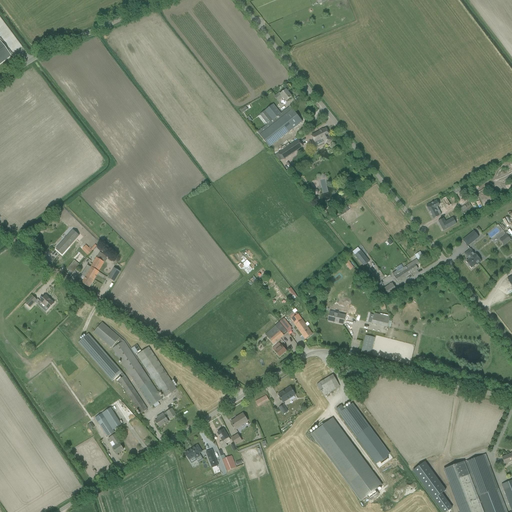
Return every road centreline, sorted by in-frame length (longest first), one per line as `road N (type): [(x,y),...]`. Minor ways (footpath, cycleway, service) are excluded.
road 1 (unclassified): [(511,344),(237,0)]
road 2 (track): [(0,229),(244,395)]
road 3 (unclassified): [(511,398),(322,351),(244,395)]
road 4 (unclassified): [(60,511),(244,395)]
road 5 (unclassified): [(0,81),(166,0)]
